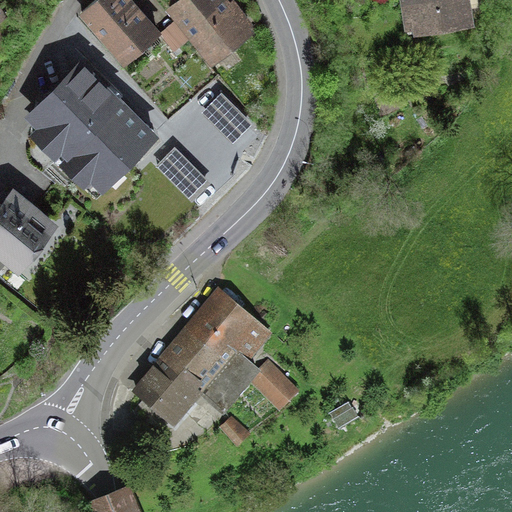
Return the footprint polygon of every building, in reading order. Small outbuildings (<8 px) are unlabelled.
[(155,32),(126,0),(93,0),(80,12),(123,61),(155,32)] [(224,6),(218,0),(177,0),(169,6),(209,56),(243,29),(232,16),(237,12),(229,2),(224,6)] [(476,8),(474,0),(403,0),(405,10),(402,11),(404,25),(416,23),(417,29),(465,21),(463,9),(476,8)] [(151,134),(86,73),(42,119),(70,146),(65,151),(102,186),(151,134)] [(233,142),(251,125),(221,94),(204,111),(233,142)] [(192,201),(209,183),(175,150),(157,168),(192,201)] [(0,251),(16,264),(26,251),(30,254),(34,253),(42,244),(41,240),(38,237),(48,223),(11,194),(1,207),(0,205),(0,251)] [(198,392),(221,411),(248,379),(278,409),(296,392),(266,362),(256,371),(242,360),(266,331),(220,292),(136,391),(145,398),(131,413),(155,433),(168,417),(173,422),(198,392)] [(246,435),(230,420),(221,428),(234,443),(246,435)]
